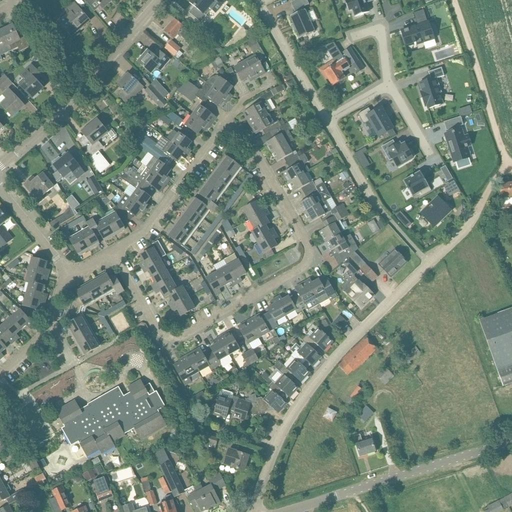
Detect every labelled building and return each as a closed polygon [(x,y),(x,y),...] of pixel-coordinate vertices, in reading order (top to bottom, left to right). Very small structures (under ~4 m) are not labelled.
[(85,0),(90,5),(96,1),(103,9),(112,0),(85,0)] [(206,16),(204,14),(209,8),(215,13),(225,3),(221,0),(191,0),(189,3),(194,7),(189,13),(201,23),(206,16)] [(304,9),(302,6),(309,3),(307,0),(293,0),(290,1),(296,13),(290,15),(300,37),(314,31),(305,9),(304,9)] [(352,10),(355,18),(369,13),(366,4),(376,0),(375,0),(345,0),(344,0),(348,12),(352,10)] [(68,9),(71,13),(65,18),(63,18),(60,20),(60,22),(59,23),(60,24),(60,26),(62,28),(64,28),(71,36),(72,36),(70,34),(82,25),(83,26),(89,21),(86,17),(86,15),(84,13),(82,13),(74,3),(68,9)] [(423,17),(421,11),(414,13),(416,19),(423,17)] [(175,19),(164,32),(173,39),(179,32),(184,36),(189,31),(184,27),(184,26),(175,19)] [(414,44),(416,44),(418,50),(426,48),(424,42),(434,39),(428,22),(401,31),(406,46),(414,44)] [(13,25),(0,31),(0,32),(9,52),(18,48),(20,51),(30,47),(24,35),(19,38),(13,25)] [(0,60),(2,60),(1,56),(9,52),(0,32),(0,60)] [(252,53),(260,48),(254,38),(246,42),(252,53)] [(165,49),(174,56),(181,49),(171,41),(165,49)] [(328,45),(337,58),(319,70),(324,78),(326,76),(333,86),(345,78),(341,72),(349,66),(334,43),(328,45)] [(351,65),(352,65),(358,61),(350,48),(343,52),(351,65)] [(138,63),(145,69),(150,73),(155,67),(160,71),(169,60),(158,50),(153,55),(148,51),(138,63)] [(259,78),(265,74),(255,56),(245,62),(254,78),(258,76),(259,78)] [(234,68),(237,73),(242,82),(248,78),(250,82),(251,82),(250,81),(254,78),(245,62),(234,68)] [(25,80),(20,85),(32,99),(43,88),(35,79),(40,74),(31,65),(26,70),(27,72),(22,77),(25,80)] [(437,79),(444,76),(442,68),(428,72),(431,80),(419,83),(422,91),(420,92),(425,107),(427,107),(428,109),(443,104),(439,93),(441,93),(437,79)] [(124,92),(120,97),(130,106),(145,88),(128,74),(123,80),(121,79),(118,83),(119,84),(118,86),(124,92)] [(5,76),(0,80),(0,88),(3,92),(11,83),(5,76)] [(208,81),(206,83),(228,99),(231,96),(232,97),(232,96),(228,93),(233,88),(218,76),(215,77),(212,78),(210,79),(208,81)] [(180,85),(196,97),(200,91),(185,79),(180,85)] [(225,103),(228,99),(206,83),(205,85),(204,88),(203,90),(203,93),(203,96),(218,107),(223,101),(226,104),(227,104),(225,103)] [(151,84),(144,90),(161,108),(167,103),(168,102),(168,101),(164,98),(151,84)] [(192,102),(196,97),(180,85),(176,90),(192,102)] [(284,90),(281,85),(271,91),(274,96),(284,90)] [(1,105),(6,109),(12,117),(24,106),(17,99),(8,90),(3,95),(7,100),(1,105)] [(267,114),(272,111),(266,100),(243,113),(247,120),(248,119),(250,123),(267,114)] [(216,118),(204,109),(199,105),(192,115),(208,127),(210,123),(211,124),(216,118)] [(392,130),(393,129),(381,108),(372,113),(369,108),(358,114),(364,124),(370,121),(379,137),(387,132),(389,136),(395,133),(392,130)] [(172,121),(171,121),(178,126),(182,120),(171,112),(164,115),(168,119),(172,121)] [(281,127),(278,121),(273,124),(267,114),(250,123),(252,127),(251,128),(255,135),(262,130),(265,136),(269,133),(281,127)] [(205,130),(208,127),(192,115),(184,125),(198,135),(202,129),(206,132),(206,131),(205,130)] [(468,157),(465,148),(468,147),(467,147),(470,146),(467,136),(463,137),(461,129),(460,129),(459,127),(463,125),(461,117),(444,122),(446,131),(447,131),(448,133),(445,134),(454,163),(470,157),(469,156),(468,157)] [(81,143),(87,151),(92,157),(103,147),(98,141),(106,134),(110,140),(113,140),(116,137),(117,135),(109,125),(107,125),(103,128),(97,120),(82,132),(87,138),(81,143)] [(292,129),(288,123),(281,127),(269,133),(273,139),(266,143),(271,152),(286,144),(293,140),(288,131),(292,129)] [(179,133),(178,134),(173,130),(167,139),(187,154),(189,151),(191,152),(191,151),(187,149),(192,143),(179,133)] [(139,140),(151,149),(155,144),(143,135),(139,140)] [(184,158),(187,154),(167,139),(160,149),(177,162),(181,156),(185,159),(186,159),(184,158)] [(147,154),(151,149),(139,140),(136,145),(147,154)] [(410,150),(408,151),(404,144),(401,146),(399,144),(396,146),(393,141),(382,147),(389,161),(393,159),(397,167),(413,159),(412,157),(413,156),(410,150)] [(292,153),(286,144),(271,152),(277,162),(284,159),(287,164),(298,157),(294,151),(292,153)] [(128,160),(134,155),(130,149),(123,155),(128,160)] [(357,155),(365,169),(372,165),(363,151),(357,155)] [(59,157),(53,162),(54,164),(53,165),(58,171),(53,175),(57,183),(63,178),(64,178),(72,172),(78,179),(84,173),(75,161),(68,153),(60,160),(59,157)] [(289,183),(304,174),(307,172),(307,171),(308,169),(306,167),(304,167),(304,166),(304,164),(308,162),(303,154),(298,157),(287,164),(290,169),(283,173),(289,183)] [(167,235),(175,241),(181,246),(209,209),(214,214),(218,208),(212,204),(240,167),(226,156),(198,193),(204,198),(201,203),(194,198),(167,235)] [(151,171),(167,182),(169,178),(170,179),(171,179),(167,176),(171,170),(154,157),(146,167),(151,171)] [(142,176),(128,166),(124,172),(137,182),(142,176)] [(440,169),(448,182),(453,179),(445,166),(440,169)] [(164,185),(167,182),(151,171),(144,180),(141,184),(148,190),(151,186),(159,192),(163,186),(165,187),(165,186),(164,185)] [(409,190),(413,197),(418,194),(420,197),(431,191),(424,178),(420,171),(403,181),(407,188),(409,190)] [(133,187),(137,182),(124,172),(118,176),(133,187)] [(44,198),(42,196),(54,187),(43,174),(32,183),(30,180),(24,185),(38,203),(44,198)] [(309,183),(304,174),(289,183),(294,192),(301,189),(304,194),(322,183),(320,179),(313,182),(312,181),(309,183)] [(95,196),(102,192),(94,178),(87,182),(95,196)] [(449,197),(460,191),(454,181),(444,187),(449,197)] [(511,182),(500,184),(501,198),(511,196),(511,182)] [(304,214),(324,202),(321,197),(328,193),(322,183),(304,194),(307,199),(299,204),(304,214)] [(130,198),(146,209),(148,206),(150,207),(150,206),(146,204),(151,198),(145,194),(148,190),(141,184),(138,188),(130,198)] [(347,193),(349,195),(351,194),(354,190),(351,186),(350,187),(345,190),(343,192),(343,193),(345,192),(347,193)] [(107,197),(110,201),(115,197),(109,190),(104,194),(107,197)] [(102,202),(105,205),(110,201),(107,197),(102,202)] [(434,227),(450,211),(447,208),(448,207),(441,200),(441,201),(438,198),(439,198),(438,197),(421,214),(421,215),(422,214),(434,227)] [(123,208),(128,211),(136,217),(140,212),(144,214),(143,213),(146,209),(130,198),(123,208)] [(326,201),(324,202),(304,214),(310,223),(320,218),(323,223),(343,212),(345,210),(342,204),(331,210),(326,201)] [(257,202),(248,207),(243,210),(249,220),(266,211),(264,207),(265,206),(261,208),(257,202)] [(49,223),(53,229),(75,216),(70,207),(67,209),(62,215),(49,223)] [(0,246),(1,248),(12,239),(1,225),(8,220),(0,209),(0,246)] [(251,233),(269,223),(265,217),(269,214),(268,215),(266,211),(249,220),(254,231),(251,232),(251,233)] [(325,242),(340,233),(345,230),(340,220),(346,217),(343,212),(323,223),(326,228),(319,232),(325,242)] [(116,214),(96,225),(93,220),(87,223),(90,229),(70,240),(79,256),(99,244),(95,237),(101,234),(105,241),(125,230),(116,214)] [(222,224),(226,233),(230,231),(225,220),(222,224)] [(257,243),(274,234),(272,230),(273,229),(269,231),(266,225),(269,223),(251,233),(257,243)] [(214,242),(222,232),(220,227),(211,240),(214,242)] [(336,248),(344,262),(349,258),(355,253),(357,251),(354,245),(356,244),(350,235),(343,239),(340,233),(325,242),(330,251),(336,248)] [(257,243),(258,245),(263,254),(277,246),(274,239),(278,237),(276,237),(274,234),(257,243)] [(204,256),(206,253),(214,242),(211,240),(200,253),(204,256)] [(183,252),(174,245),(171,248),(181,255),(183,252)] [(400,246),(380,265),(391,277),(406,262),(402,257),(406,253),(400,246)] [(154,248),(148,251),(140,256),(144,262),(140,265),(141,265),(143,268),(160,259),(154,248)] [(355,253),(349,258),(350,258),(360,269),(361,270),(365,265),(366,265),(355,253)] [(32,258),(28,270),(47,275),(48,271),(50,271),(45,270),(47,262),(32,258)] [(350,258),(343,264),(354,275),(360,269),(350,258)] [(160,259),(143,268),(145,272),(144,273),(148,271),(152,277),(166,269),(160,259)] [(238,260),(227,266),(237,283),(241,281),(241,282),(242,282),(240,278),(246,274),(238,260)] [(355,275),(366,287),(376,277),(365,265),(361,270),(355,275)] [(227,266),(217,272),(225,286),(231,282),(233,287),(234,286),(233,285),(237,283),(227,266)] [(247,270),(252,279),(257,276),(252,268),(247,270)] [(166,269),(152,277),(155,283),(151,286),(152,286),(153,285),(155,289),(172,280),(166,269)] [(28,270),(25,282),(45,287),(45,286),(41,285),(43,279),(47,280),(46,279),(47,275),(28,270)] [(206,278),(217,296),(216,295),(220,293),(221,294),(219,289),(225,286),(217,272),(206,278)] [(106,273),(95,279),(105,295),(114,289),(115,289),(110,280),(106,273)] [(117,295),(120,294),(124,291),(115,277),(110,280),(115,289),(114,289),(117,295)] [(355,277),(347,285),(353,291),(348,296),(361,308),(373,296),(361,283),(360,283),(355,277)] [(4,290),(5,289),(12,282),(9,278),(1,287),(4,290)] [(86,284),(95,300),(105,295),(95,279),(86,284)] [(306,283),(315,300),(318,305),(328,299),(330,302),(337,298),(328,283),(322,286),(318,280),(312,283),(310,279),(309,279),(310,281),(306,283)] [(172,280),(155,289),(157,293),(156,294),(160,292),(164,298),(183,287),(178,290),(172,280)] [(45,287),(25,282),(29,283),(26,294),(44,299),(46,295),(47,296),(47,295),(43,294),(45,287)] [(301,299),(297,302),(302,311),(307,308),(305,305),(315,300),(306,283),(303,285),(302,283),(301,284),(302,285),(296,289),(301,299)] [(86,284),(76,290),(85,306),(95,300),(86,284)] [(183,287),(164,298),(169,296),(172,301),(168,304),(169,304),(170,303),(172,307),(189,298),(183,287)] [(66,326),(81,317),(79,314),(81,308),(85,306),(76,290),(75,290),(79,296),(70,301),(66,316),(71,317),(73,321),(66,326)] [(44,299),(26,294),(23,306),(38,310),(40,303),(45,304),(43,303),(44,299)] [(297,313),(302,311),(297,302),(293,304),(288,296),(282,300),(280,296),(279,296),(280,297),(276,300),(285,317),(295,311),(297,313)] [(195,308),(189,298),(172,307),(174,311),(173,312),(177,310),(181,316),(195,308)] [(275,322),(285,317),(276,300),(272,302),(272,300),(271,301),(274,305),(267,308),(275,322)] [(107,316),(126,305),(124,301),(98,315),(112,340),(116,337),(103,316),(106,314),(107,316)] [(511,308),(479,321),(503,386),(511,382),(511,308)] [(11,318),(21,330),(27,325),(30,329),(30,328),(29,327),(32,324),(33,326),(34,325),(20,310),(11,318)] [(259,339),(270,333),(259,314),(252,318),(253,320),(249,322),(259,339)] [(340,316),(333,325),(339,331),(347,321),(340,316)] [(66,326),(71,336),(87,327),(81,317),(66,326)] [(11,318),(2,326),(14,340),(18,337),(19,338),(16,335),(21,330),(11,318)] [(329,325),(326,319),(321,322),(324,328),(329,325)] [(238,326),(248,345),(259,339),(249,322),(246,324),(245,323),(238,326)] [(2,326),(0,327),(0,342),(6,349),(6,348),(4,345),(9,341),(12,345),(12,344),(11,343),(14,340),(2,326)] [(71,336),(77,346),(92,337),(87,327),(71,336)] [(302,341),(306,344),(313,350),(317,345),(324,352),(333,342),(318,328),(313,333),(310,331),(302,341)] [(229,356),(240,350),(229,331),(222,335),(223,337),(219,339),(229,356)] [(83,356),(98,347),(92,337),(77,346),(83,356)] [(377,349),(366,337),(343,360),(344,361),(338,366),(348,376),(353,371),(353,372),(377,349)] [(214,354),(210,357),(216,368),(220,365),(222,366),(231,361),(229,356),(219,339),(216,341),(215,340),(214,340),(217,344),(210,347),(214,354)] [(322,357),(313,350),(306,344),(301,349),(295,344),(289,351),(293,354),(290,356),(294,360),(295,359),(302,365),(306,361),(313,367),(322,357)] [(193,354),(189,356),(199,374),(205,370),(205,371),(210,371),(216,368),(210,357),(206,359),(199,348),(192,352),(193,354)] [(406,366),(411,363),(409,361),(419,355),(415,348),(400,357),(406,366)] [(394,349),(385,355),(388,360),(393,357),(397,362),(401,360),(394,349)] [(252,350),(247,353),(253,363),(258,361),(252,350)] [(247,366),(253,363),(247,353),(241,355),(247,366)] [(189,379),(199,374),(189,356),(186,358),(185,356),(185,357),(185,358),(179,362),(180,364),(175,368),(185,386),(191,382),(189,379)] [(277,370),(279,372),(283,376),(284,375),(288,379),(290,381),(294,377),(301,383),(310,373),(302,365),(295,359),(294,360),(286,369),(278,362),(273,367),(277,370)] [(385,367),(376,375),(385,384),(394,376),(385,367)] [(264,373),(261,377),(269,386),(268,388),(271,391),(272,390),(279,396),(283,392),(290,398),(299,388),(290,381),(288,379),(284,375),(283,376),(279,372),(277,370),(269,378),(264,373)] [(100,451),(102,455),(115,447),(113,443),(126,437),(125,435),(135,429),(141,442),(167,427),(158,411),(165,407),(165,406),(164,407),(156,392),(157,392),(156,391),(155,392),(150,384),(144,387),(141,380),(140,380),(141,381),(128,388),(128,387),(127,387),(134,399),(131,401),(129,399),(124,402),(122,398),(124,397),(119,387),(118,387),(120,390),(107,398),(105,395),(88,405),(88,404),(87,405),(89,408),(82,412),(75,401),(75,402),(57,412),(56,411),(56,412),(64,427),(61,429),(71,446),(78,443),(87,458),(100,451)] [(356,386),(347,400),(351,403),(361,389),(356,386)] [(239,400),(240,399),(232,397),(233,395),(233,393),(222,390),(221,391),(220,396),(219,395),(213,415),(226,419),(229,410),(234,412),(239,400)] [(257,399),(261,414),(267,412),(272,408),(278,414),(287,404),(279,396),(272,390),(271,391),(263,400),(261,398),(257,399)] [(253,416),(261,414),(257,399),(256,399),(255,394),(249,396),(248,399),(247,399),(246,401),(245,402),(239,400),(234,412),(232,419),(245,423),(248,414),(253,416)] [(195,395),(190,398),(193,404),(199,401),(198,401),(195,395)] [(358,415),(365,422),(373,413),(366,406),(358,415)] [(332,422),(337,413),(328,408),(323,417),(332,422)] [(357,445),(356,445),(360,457),(375,452),(372,440),(362,443),(360,435),(354,437),(357,445)] [(207,443),(216,445),(218,439),(209,436),(207,443)] [(172,492),(174,498),(180,495),(184,493),(181,487),(169,463),(170,462),(164,449),(154,453),(161,467),(159,467),(160,467),(164,477),(172,492)] [(229,449),(226,459),(224,464),(232,466),(232,467),(244,471),(249,456),(229,449)] [(40,468),(35,459),(34,458),(27,462),(33,472),(40,468)] [(37,463),(41,470),(47,466),(44,459),(37,463)] [(111,467),(110,464),(104,467),(107,473),(113,470),(111,467)] [(100,466),(94,468),(95,469),(95,471),(97,473),(98,476),(103,473),(104,473),(100,466)] [(85,476),(87,482),(98,477),(95,471),(85,476)] [(226,486),(222,477),(219,472),(207,478),(211,486),(203,490),(200,484),(196,486),(208,509),(216,505),(215,504),(220,501),(215,492),(226,486)] [(94,481),(98,491),(96,492),(99,502),(113,497),(110,487),(108,487),(104,477),(94,481)] [(149,481),(142,483),(145,491),(151,489),(149,481)] [(60,483),(50,488),(52,491),(62,511),(71,507),(60,483)] [(8,485),(4,487),(0,489),(0,502),(6,499),(9,505),(23,497),(20,491),(10,496),(7,492),(11,490),(8,485)] [(201,511),(202,511),(208,509),(196,486),(193,488),(196,493),(188,497),(195,511),(199,511),(201,511)] [(153,491),(146,493),(151,506),(157,504),(153,491)] [(160,511),(176,511),(175,508),(171,495),(164,497),(166,502),(164,502),(164,503),(158,505),(160,511)] [(499,501),(487,507),(489,511),(498,511),(503,509),(499,501)]
